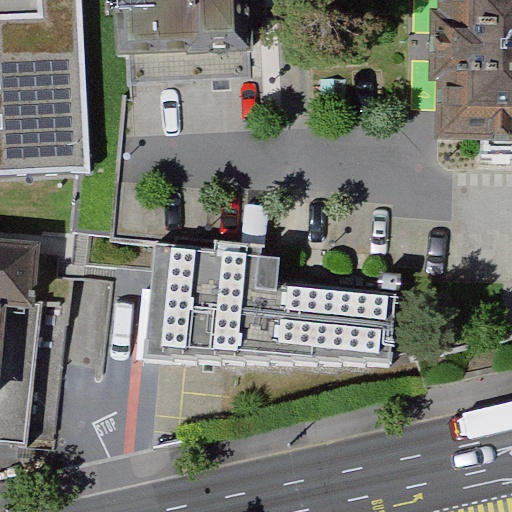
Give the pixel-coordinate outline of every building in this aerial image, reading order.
[(0,0),(0,176),(90,172),(80,0),(0,0)] [(116,0),(118,64),(255,61),(253,0),(116,0)] [(511,0),(444,0),(444,22),(435,22),(434,97),(443,97),(442,158),(511,158),(511,0)] [(279,259),(155,246),(142,360),(389,370),(397,290),(278,275),(279,259)] [(42,253),(0,249),(0,455),(28,458),(43,311),(36,310),(42,253)]
